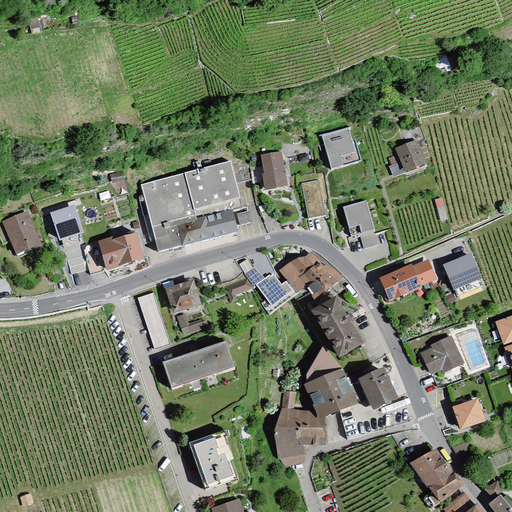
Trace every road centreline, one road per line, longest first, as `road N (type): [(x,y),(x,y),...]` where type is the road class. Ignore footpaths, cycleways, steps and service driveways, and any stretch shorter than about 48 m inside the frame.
road 1 (tertiary): [(427,420),(383,321),(358,280),(324,247),(278,237),(116,290)]
road 2 (residential): [(116,290),(192,511)]
road 3 (residential): [(427,420),(312,453),(304,475),(315,511)]
road 4 (track): [(358,280),(511,211)]
